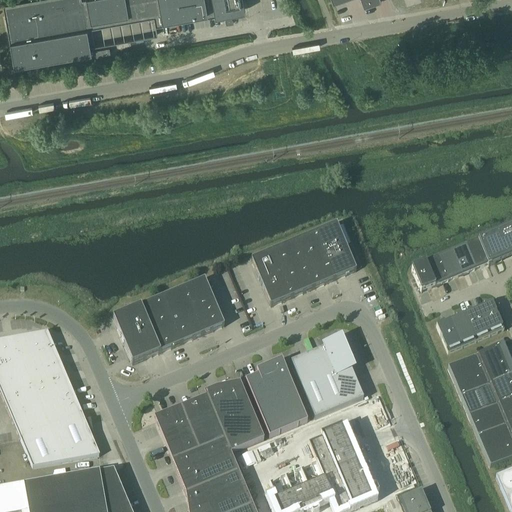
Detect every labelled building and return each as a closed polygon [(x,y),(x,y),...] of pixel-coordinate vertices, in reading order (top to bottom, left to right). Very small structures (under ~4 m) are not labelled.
[(28,0),(3,4),(14,67),(91,53),(90,47),(157,35),(156,26),(163,24),(163,25),(164,25),(163,24),(173,23),(183,21),(183,22),(183,21),(192,19),(193,20),(193,19),(202,18),(203,18),(203,17),(212,16),(212,17),(225,14),(226,21),(233,20),(233,16),(236,16),(235,13),(243,11),(245,11),(242,0),(28,0)] [(361,0),(364,8),(381,2),(380,0),(332,0),(333,1),(335,0),(361,0)] [(109,47),(94,50),(95,56),(110,53),(109,47)] [(336,227),(314,236),(334,282),(355,273),(336,227)] [(511,228),(411,272),(420,295),(487,267),(488,268),(511,258),(511,228)] [(314,236),(293,245),(313,291),(334,282),(314,236)] [(293,245),(272,253),(282,277),(292,300),(313,291),(293,245)] [(250,262),(260,286),(282,277),(272,253),(250,262)] [(282,277),(260,286),(270,309),(292,300),(282,277)] [(204,282),(182,291),(190,310),(212,301),(204,282)] [(182,291),(161,300),(181,347),(202,338),(190,310),(182,291)] [(161,300),(140,309),(160,356),(181,347),(161,300)] [(224,329),(212,301),(190,310),(202,338),(224,329)] [(483,308),(478,311),(489,339),(503,333),(497,318),(495,314),(496,314),(492,305),(483,307),(483,308)] [(160,356),(140,309),(112,321),(132,367),(160,356)] [(470,312),(464,316),(475,344),(489,339),(478,311),(472,313),(470,312)] [(456,320),(450,323),(462,350),(475,344),(464,316),(455,318),(456,320)] [(462,350),(450,323),(444,325),(443,324),(435,328),(440,338),(441,341),(441,342),(447,356),(462,350)] [(0,371),(18,364),(53,349),(47,335),(0,343),(0,342),(0,371)] [(353,371),(340,341),(323,348),(324,350),(290,364),(314,422),(363,401),(350,372),(353,371)] [(18,364),(25,381),(60,366),(57,348),(53,349),(18,364)] [(478,357),(447,370),(460,400),(480,392),(472,372),(482,367),(502,359),(505,357),(501,348),(488,353),(485,354),(480,356),(478,357)] [(482,367),(472,372),(480,392),(490,388),(494,397),(505,393),(505,394),(511,390),(511,374),(511,372),(510,370),(508,366),(508,365),(507,363),(506,360),(505,357),(502,359),(482,367)] [(245,383),(269,440),(307,424),(281,363),(256,373),(258,378),(245,383)] [(0,391),(25,381),(18,364),(0,371),(0,391)] [(25,381),(32,397),(67,382),(64,365),(60,366),(25,381)] [(0,391),(0,395),(5,408),(32,397),(25,381),(0,391)] [(32,397),(39,414),(74,399),(71,382),(67,382),(32,397)] [(224,442),(230,457),(263,443),(239,385),(216,390),(203,396),(205,400),(224,442)] [(480,392),(460,400),(468,420),(509,403),(511,401),(511,390),(505,394),(505,393),(494,397),(490,388),(480,392)] [(5,408),(12,425),(39,414),(32,397),(5,408)] [(39,414),(46,431),(81,416),(78,398),(74,399),(39,414)] [(171,464),(185,497),(238,475),(230,457),(224,442),(205,400),(182,409),(200,452),(171,464)] [(511,401),(509,403),(468,420),(477,440),(497,431),(507,427),(502,417),(511,413),(511,401)] [(153,422),(171,464),(200,452),(182,409),(153,422)] [(507,427),(497,431),(505,451),(511,448),(511,413),(502,417),(507,427)] [(19,442),(20,441),(46,431),(39,414),(12,425),(19,442)] [(46,431),(20,441),(32,471),(99,459),(98,455),(94,446),(90,422),(84,423),(81,416),(46,431)] [(276,501),(271,503),(275,511),(302,511),(331,500),(335,511),(345,511),(371,501),(341,429),(320,438),(321,440),(308,446),(316,465),(323,481),(276,501)] [(497,431),(477,440),(489,470),(511,460),(511,448),(505,451),(497,431)] [(511,511),(511,471),(495,479),(509,511),(511,511)] [(23,489),(27,511),(129,511),(113,473),(23,489)] [(253,511),(238,475),(185,497),(187,511),(253,511)] [(27,511),(23,489),(0,492),(0,511),(27,511)] [(428,511),(420,493),(399,502),(403,511),(428,511)]
